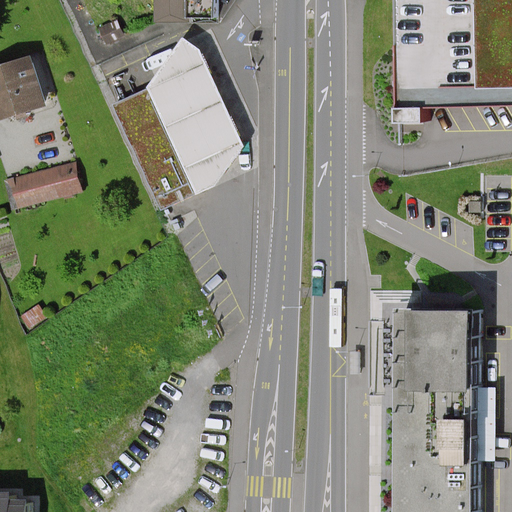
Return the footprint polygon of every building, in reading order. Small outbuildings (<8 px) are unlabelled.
[(213,0),(161,0),(162,15),(214,14),(213,0)] [(511,101),(511,0),(406,0),(408,120),(437,118),(437,102),(511,101)] [(206,49),(188,39),(151,89),(203,196),(221,185),(249,146),(206,49)] [(39,55),(0,66),(0,110),(3,120),(54,105),(39,55)] [(203,196),(151,89),(122,103),(173,210),(203,196)] [(79,159),(13,176),(22,211),(88,194),(79,159)] [(491,511),(492,304),(409,303),(407,511),(491,511)] [(0,500),(0,511),(44,511),(44,500),(0,500)]
